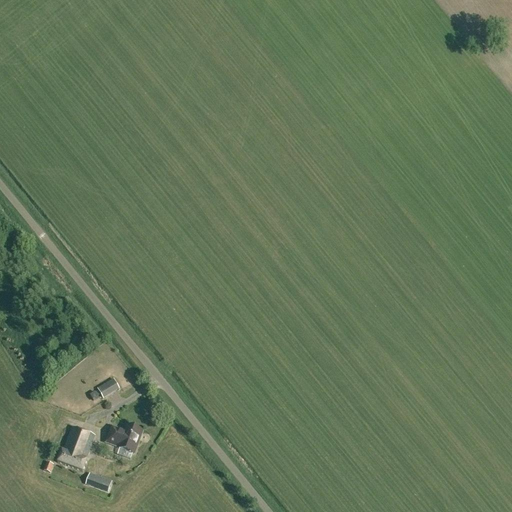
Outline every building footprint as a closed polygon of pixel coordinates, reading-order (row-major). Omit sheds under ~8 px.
[(103,398),(119,389),(114,380),(98,390),(103,398)] [(134,455),(143,432),(128,427),(125,434),(112,429),(106,444),(119,449),(134,455)] [(86,460),(95,437),(72,428),(64,451),(62,451),(58,463),(83,473),(88,461),(86,460)] [(51,474),(54,465),(53,465),(47,463),(44,471),(51,474)] [(90,475),(86,485),(105,492),(108,493),(112,483),(90,475)]
